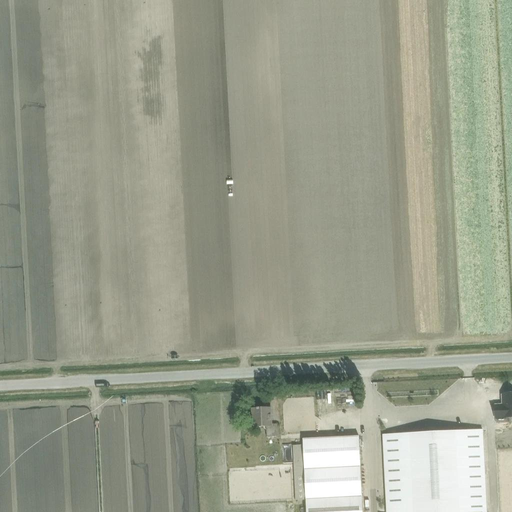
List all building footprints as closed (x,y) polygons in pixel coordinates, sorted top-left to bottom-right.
[(499,399),(490,399),(491,419),(509,419),(508,411),(511,411),(511,384),(499,385),(499,399)] [(267,437),(278,437),(278,424),(271,424),(271,408),(259,408),(252,408),(253,427),(266,427),(267,437)] [(486,511),(483,430),(383,435),(386,511),(486,511)] [(293,446),(295,501),(306,500),(306,511),(362,511),(359,436),(303,439),(303,445),(293,446)] [(231,504),(295,501),(293,446),(228,449),(231,504)]
